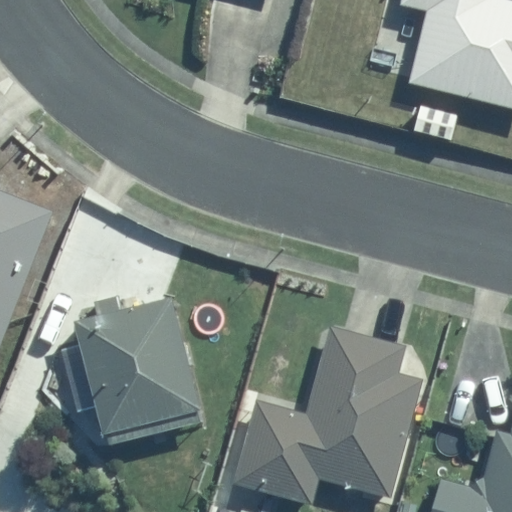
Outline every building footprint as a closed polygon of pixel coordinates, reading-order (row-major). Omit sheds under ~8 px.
[(424,19),(408,90),(511,114),(511,4),(493,0),(406,0),(403,14),(424,19)] [(0,356),(52,218),(0,198),(0,356)] [(204,427),(176,310),(90,330),(94,347),(64,354),(79,418),(103,412),(112,449),(204,427)] [(307,417),(261,404),(238,488),(313,509),(322,481),(394,501),(427,382),(402,375),(409,352),(331,330),(307,417)] [(511,511),(511,438),(504,436),(489,493),(448,482),(440,511),(511,511)]
